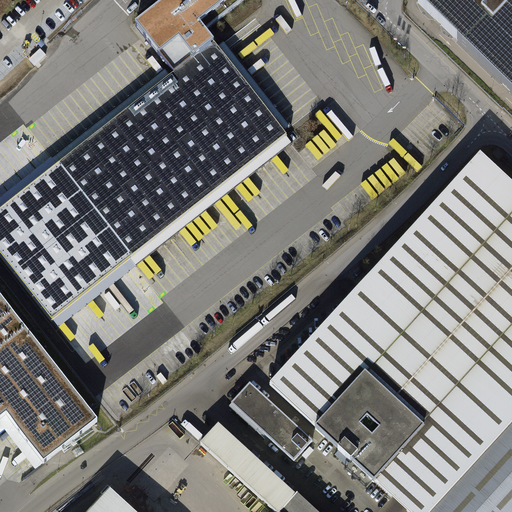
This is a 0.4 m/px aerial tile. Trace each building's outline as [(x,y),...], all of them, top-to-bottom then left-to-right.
[(250,0),(165,0),(132,26),(166,70),(51,159),(58,168),(0,213),(0,256),(49,319),(128,257),(135,266),(292,144),(283,133),(289,128),(213,30),(250,0)] [(511,0),(416,0),(511,101),(511,0)] [(425,511),(511,419),(511,182),(482,155),(267,385),(403,511),(425,511)] [(102,421),(0,290),(0,423),(8,417),(46,465),(102,421)] [(312,444),(247,387),(228,408),(294,465),(312,444)] [(511,511),(511,419),(425,511),(511,511)] [(276,511),(292,496),(216,426),(197,446),(268,511),(276,511)] [(124,511),(105,494),(87,511),(124,511)] [(313,511),(297,496),(282,511),(313,511)]
